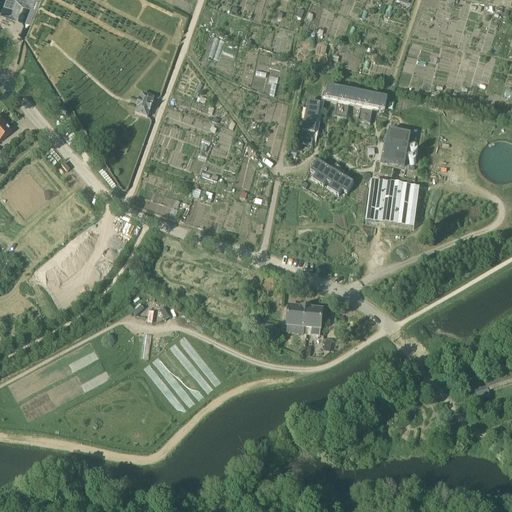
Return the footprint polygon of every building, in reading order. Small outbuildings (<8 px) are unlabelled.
[(39,0),(5,0),(1,13),(16,18),(21,4),(37,9),(39,0)] [(327,88),(325,101),(331,102),(332,95),(338,96),(339,90),(327,88)] [(332,95),(331,102),(343,104),(345,92),(340,91),(339,90),(338,96),(332,95)] [(345,92),(343,104),(349,106),(351,93),(345,92)] [(351,93),(349,106),(361,108),(363,95),(351,93)] [(363,95),(361,108),(367,109),(369,97),(363,95)] [(150,110),(154,100),(142,96),(138,105),(135,115),(147,120),(150,110)] [(369,97),(367,109),(384,113),(387,100),(369,97)] [(308,104),(306,110),(312,111),(311,117),(318,118),(320,106),(308,104)] [(336,106),(333,119),(346,121),(348,109),(336,106)] [(306,110),(304,122),(317,124),(318,118),(311,117),(312,111),(306,110)] [(359,111),(357,124),(369,126),(372,114),(359,111)] [(0,144),(12,135),(0,121),(0,144)] [(304,122),(303,128),(315,130),(317,124),(304,122)] [(303,128),(299,146),(312,148),(315,130),(303,128)] [(389,132),(383,164),(404,168),(410,136),(389,132)] [(316,163),(310,174),(315,177),(312,182),(323,189),(326,184),(330,187),(333,181),(328,178),(332,172),(316,163)] [(330,187),(327,192),(338,198),(341,193),(346,196),(353,185),(332,172),(328,178),(333,181),(330,187)] [(370,184),(365,225),(413,231),(418,191),(370,184)] [(289,237),(304,239),(307,214),(292,212),(289,237)] [(327,221),(327,235),(344,236),(345,221),(327,221)] [(286,328),(303,329),(305,308),(301,308),(301,309),(288,308),(286,328)] [(305,308),(303,329),(311,330),(310,337),(319,338),(320,331),(322,312),(309,310),(310,309),(305,308)] [(276,327),(260,324),(258,333),(272,335),(274,335),(276,327)] [(271,342),(272,335),(258,333),(251,331),(250,339),(271,342)] [(323,353),(329,355),(333,355),(335,345),(340,348),(344,342),(335,336),(331,343),(334,344),(331,344),(331,343),(325,342),(323,353)] [(243,355),(249,358),(252,350),(246,348),(243,355)] [(511,375),(484,385),(486,393),(511,384),(511,375)] [(492,394),(481,398),(483,406),(495,402),(492,394)]
